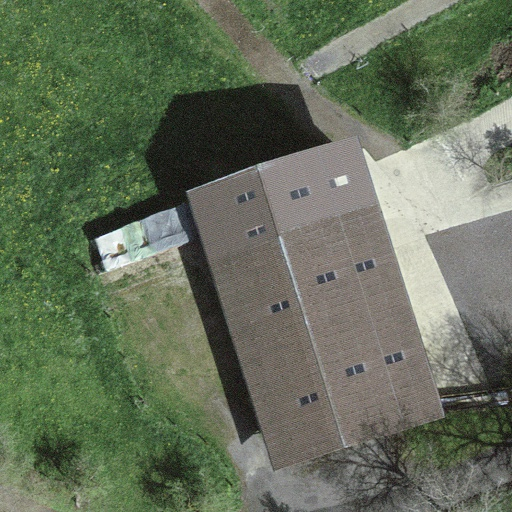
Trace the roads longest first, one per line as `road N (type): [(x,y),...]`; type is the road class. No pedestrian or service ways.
road 1 (track): [(214,0),(313,105),(428,204)]
road 2 (track): [(400,511),(479,466),(511,425)]
road 3 (track): [(511,294),(428,204)]
